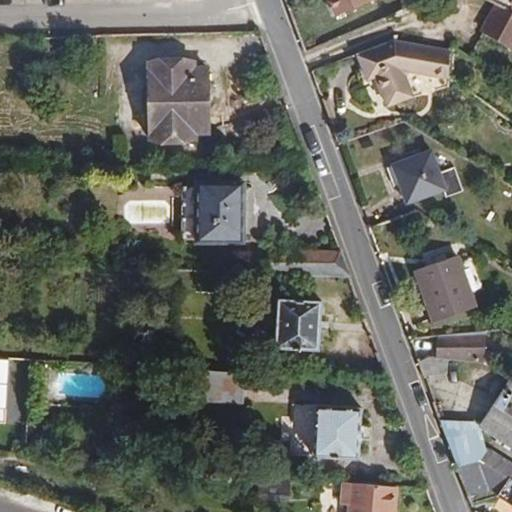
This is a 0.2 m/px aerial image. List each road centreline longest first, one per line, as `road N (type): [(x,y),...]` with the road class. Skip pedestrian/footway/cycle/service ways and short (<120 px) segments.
road 1 (residential): [(449,511),(362,275),(364,244),(267,0)]
road 2 (residential): [(0,17),(206,14),(263,0)]
